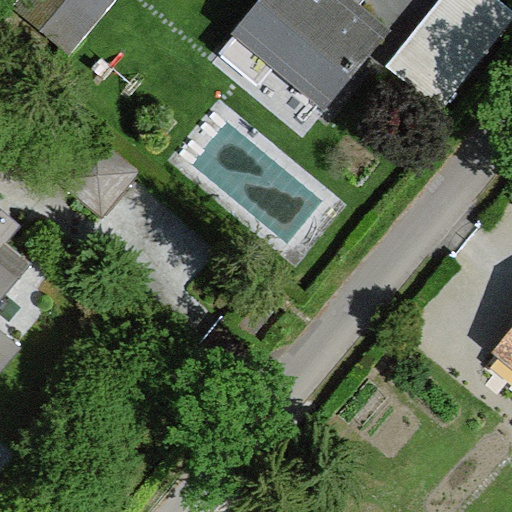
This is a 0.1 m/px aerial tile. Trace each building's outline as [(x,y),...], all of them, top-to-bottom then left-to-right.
[(110,0),(39,0),(81,35),(110,0)] [(267,0),(238,35),(327,109),(390,33),(350,0),(267,0)] [(511,16),(511,11),(496,0),(449,0),(415,44),(462,80),(511,16)] [(143,173),(97,135),(57,182),(104,221),(143,173)] [(0,304),(32,267),(6,246),(21,230),(0,212),(0,304)] [(511,341),(501,354),(511,362),(511,341)]
